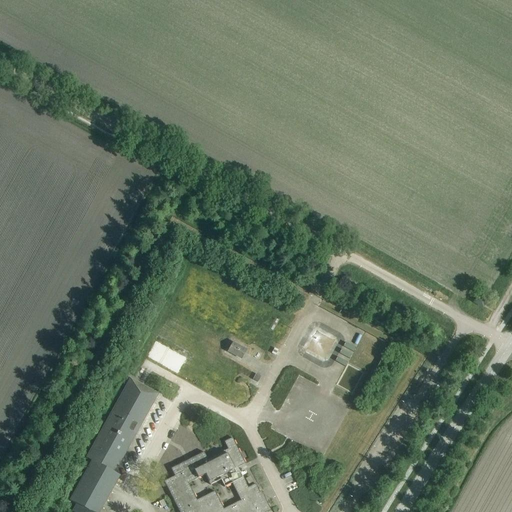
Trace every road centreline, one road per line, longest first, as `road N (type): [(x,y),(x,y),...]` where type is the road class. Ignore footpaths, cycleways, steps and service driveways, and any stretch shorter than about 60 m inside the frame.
road 1 (track): [(342,254),(0,62)]
road 2 (tertiary): [(401,511),(509,345)]
road 3 (unclassified): [(509,345),(342,254)]
